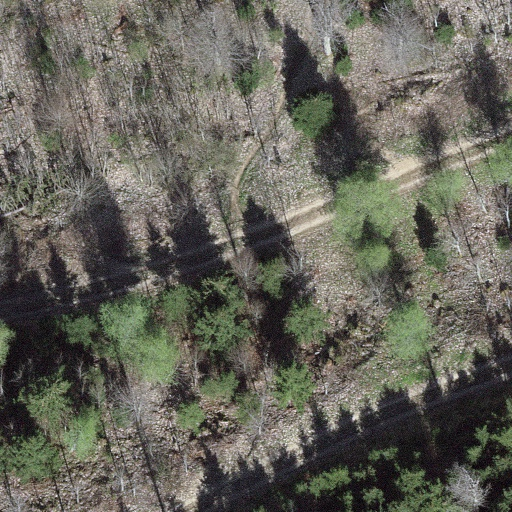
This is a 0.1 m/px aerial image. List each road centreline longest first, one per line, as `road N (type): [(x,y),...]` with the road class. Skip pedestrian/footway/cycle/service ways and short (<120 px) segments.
road 1 (track): [(511,380),(211,511)]
road 2 (track): [(511,135),(257,234)]
road 3 (track): [(0,302),(257,234)]
